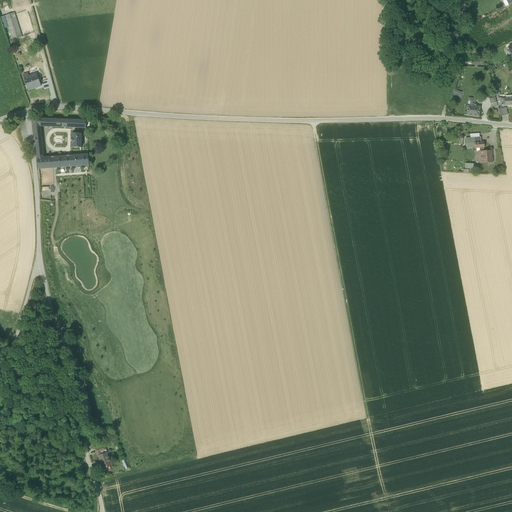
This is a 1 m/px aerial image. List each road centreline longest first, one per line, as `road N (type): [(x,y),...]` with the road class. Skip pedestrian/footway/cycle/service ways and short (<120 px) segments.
road 1 (unclassified): [(29,109),(511,125)]
road 2 (unclassified): [(39,264),(83,390),(102,511)]
road 3 (unclassified): [(39,264),(29,109)]
road 4 (unclassified): [(0,392),(39,264)]
